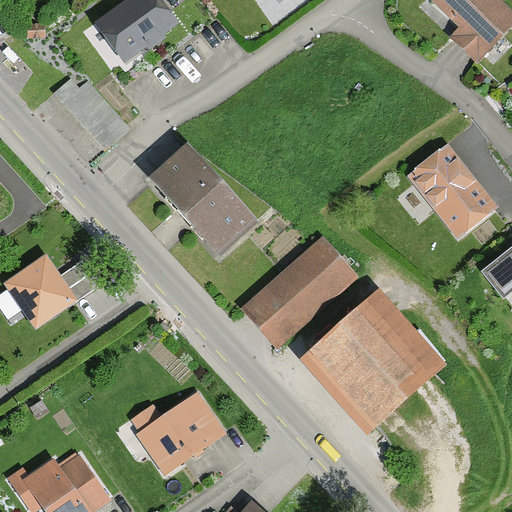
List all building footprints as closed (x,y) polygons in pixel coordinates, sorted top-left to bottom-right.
[(124,0),(128,5),(95,27),(124,69),(147,53),(149,56),(167,43),(165,39),(178,30),(158,0),(124,0)] [(301,0),(274,0),(284,13),(301,0)] [(511,32),(511,16),(494,0),(429,0),(428,2),(459,31),(449,42),(477,69),(511,32)] [(73,84),(56,99),(107,156),(134,133),(91,85),(81,93),(73,84)] [(499,211),(447,149),(407,182),(459,244),(499,211)] [(189,154),(150,187),(219,268),(258,235),(189,154)] [(329,243),(248,312),(283,352),(363,283),(329,243)] [(511,253),(481,277),(504,305),(511,298),(511,253)] [(96,313),(62,262),(17,291),(51,342),(96,313)] [(375,300),(302,364),(368,438),(441,375),(375,300)] [(226,437),(197,396),(162,421),(153,408),(130,424),(167,478),(226,437)] [(103,511),(117,503),(84,457),(63,472),(60,467),(35,485),(27,474),(11,485),(29,511),(103,511)] [(270,511),(251,496),(237,511),(270,511)]
